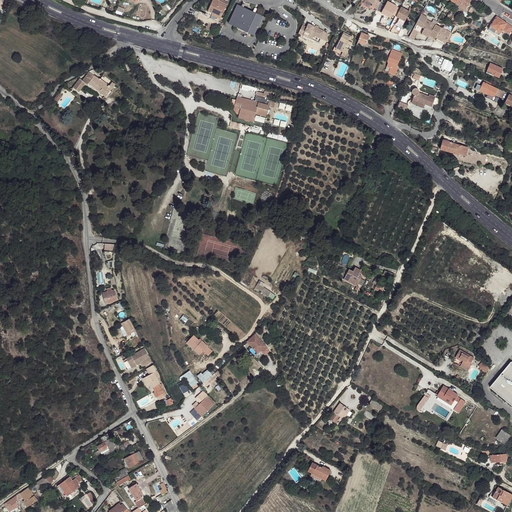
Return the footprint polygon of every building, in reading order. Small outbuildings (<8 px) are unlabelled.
[(217,0),(212,0),(208,11),(212,13),(211,15),(217,17),(218,13),(222,15),(227,4),(217,0)] [(367,0),(370,2),(367,7),(376,12),(381,2),(379,1),(379,0),(367,0)] [(470,0),(462,0),(459,6),(464,9),(465,10),(470,0)] [(237,5),(229,24),(254,36),(263,16),(247,9),(237,5)] [(464,9),(459,6),(456,11),(461,14),(464,9)] [(410,12),(401,7),(396,17),(399,18),(405,21),(410,12)] [(427,17),(421,14),(413,29),(418,32),(428,37),(436,24),(426,19),(427,17)] [(511,28),(511,26),(497,16),(490,26),(496,30),(494,33),(498,36),(502,30),(508,34),(511,28)] [(302,37),(311,42),(314,36),(321,39),(325,32),(318,28),(315,27),(308,24),(307,27),(302,25),(299,33),(303,35),(302,37)] [(441,27),(436,24),(428,37),(434,40),(435,40),(441,27)] [(393,27),(390,32),(398,35),(401,30),(395,27),(395,28),(393,27)] [(442,28),(435,40),(444,45),(446,41),(451,33),(442,28)] [(409,37),(414,39),(418,32),(413,29),(409,37)] [(334,48),(347,54),(353,40),(351,40),(353,37),(344,32),(341,38),(339,38),(334,48)] [(370,36),(361,33),(358,42),(366,45),(370,36)] [(366,45),(358,42),(355,47),(364,50),(366,45)] [(345,57),(347,54),(334,48),(333,51),(345,57)] [(402,53),(392,49),(387,62),(389,62),(387,67),(390,68),(388,73),(395,75),(398,68),(396,67),(402,53)] [(490,63),(487,71),(491,73),(491,74),(499,78),(503,68),(490,63)] [(80,79),(73,87),(79,92),(86,83),(87,84),(89,83),(106,96),(111,89),(112,90),(115,85),(112,82),(110,85),(109,85),(108,86),(106,84),(107,83),(101,79),(100,80),(94,75),(96,72),(93,69),(89,71),(89,72),(82,80),(80,79)] [(475,89),(487,95),(488,94),(494,97),(495,95),(502,98),(505,90),(499,87),(498,89),(490,85),(491,84),(484,80),(481,86),(477,84),(475,89)] [(243,84),(242,87),(257,91),(264,93),(265,90),(243,84)] [(405,90),(411,92),(413,86),(407,84),(405,90)] [(435,97),(431,95),(430,97),(419,93),(419,92),(419,91),(418,90),(418,89),(417,88),(415,88),(414,88),(413,89),(413,90),(412,91),(412,92),(412,93),(413,94),(413,95),(414,95),(411,102),(417,105),(417,106),(423,108),(425,104),(432,107),(435,97)] [(232,115),(230,121),(252,127),(252,125),(264,128),(270,106),(274,107),(275,100),(271,99),(269,98),(270,93),(265,91),(265,93),(264,93),(257,91),(256,94),(257,94),(255,101),(237,96),(236,100),(235,105),(227,103),(225,110),(228,111),(232,115)] [(54,99),(58,102),(62,96),(59,93),(54,99)] [(468,150),(469,147),(461,145),(461,146),(457,145),(458,142),(454,141),(454,143),(449,142),(443,140),(440,149),(472,158),(473,156),(480,157),(481,154),(468,150)] [(105,244),(104,251),(113,252),(114,244),(105,244)] [(349,270),(344,279),(357,286),(362,276),(358,275),(360,271),(355,268),(353,272),(349,270)] [(254,289),(267,298),(271,292),(258,283),(254,289)] [(102,293),(105,304),(113,302),(113,301),(117,300),(114,289),(111,290),(111,288),(107,289),(108,292),(102,293)] [(121,323),(126,333),(129,331),(131,334),(136,331),(129,319),(121,323)] [(247,342),(257,353),(266,346),(255,334),(247,342)] [(187,342),(200,355),(203,351),(207,346),(208,346),(202,341),(201,342),(194,335),(187,342)] [(208,355),(212,351),(207,346),(203,351),(208,355)] [(126,359),(132,368),(140,363),(142,367),(152,361),(145,348),(126,359)] [(460,350),(456,356),(463,360),(463,361),(460,366),(465,368),(466,367),(469,369),(471,365),(470,364),(474,358),(460,350)] [(479,370),(481,372),(483,370),(487,373),(490,368),(483,361),(480,365),(480,368),(479,370)] [(511,361),(490,387),(511,405),(511,361)] [(146,369),(149,375),(145,377),(150,385),(151,384),(155,392),(153,393),(155,397),(157,396),(159,399),(164,397),(164,396),(166,394),(162,386),(161,386),(160,384),(157,378),(160,376),(153,365),(146,369)] [(204,376),(207,380),(214,373),(211,370),(204,376)] [(184,375),(191,386),(196,383),(197,382),(189,371),(184,375)] [(207,380),(213,386),(216,384),(215,383),(217,380),(215,378),(217,377),(214,373),(207,380)] [(179,387),(183,393),(190,389),(186,382),(179,387)] [(438,395),(437,396),(438,397),(455,407),(454,410),(459,413),(465,402),(457,396),(458,395),(443,386),(440,391),(438,395)] [(194,408),(201,416),(215,404),(207,396),(207,397),(203,401),(194,408)] [(437,399),(454,410),(455,407),(438,397),(437,399)] [(372,399),(370,403),(381,410),(383,406),(372,399)] [(340,403),(329,419),(336,423),(338,420),(340,421),(345,414),(347,415),(349,416),(352,413),(349,411),(350,410),(340,403)] [(489,408),(488,410),(503,420),(505,416),(494,410),(489,408)] [(194,417),(198,413),(194,409),(190,412),(194,417)] [(496,438),(505,444),(510,435),(502,430),(496,438)] [(96,452),(99,457),(103,455),(102,454),(114,447),(112,444),(113,444),(112,442),(111,443),(111,442),(110,443),(108,440),(97,446),(99,450),(96,452)] [(436,446),(445,450),(447,445),(438,441),(436,446)] [(124,459),(129,467),(139,462),(135,453),(134,451),(130,453),(131,455),(124,459)] [(135,453),(139,462),(143,460),(139,451),(135,453)] [(491,455),(491,460),(495,460),(496,462),(507,461),(507,454),(491,455)] [(312,463),(308,471),(312,473),(321,478),(325,480),(331,470),(325,467),(323,469),(312,463)] [(113,475),(117,481),(128,474),(125,468),(113,475)] [(53,480),(49,474),(45,477),(48,481),(49,483),(53,480)] [(57,486),(66,497),(80,487),(77,483),(81,480),(77,475),(71,479),(70,477),(57,486)] [(118,482),(119,485),(130,479),(128,475),(118,482)] [(45,477),(29,488),(32,492),(48,481),(45,477)] [(135,502),(138,507),(145,503),(140,495),(138,493),(141,491),(137,483),(129,488),(137,500),(135,502)] [(20,493),(6,502),(8,505),(10,503),(13,507),(18,504),(17,501),(23,497),(25,500),(29,506),(37,500),(32,492),(29,488),(29,487),(20,493)] [(511,494),(498,487),(493,496),(497,498),(496,500),(508,506),(511,497),(511,494)] [(165,504),(167,508),(173,504),(171,500),(165,504)] [(111,510),(112,511),(121,505),(119,503),(111,510)]
